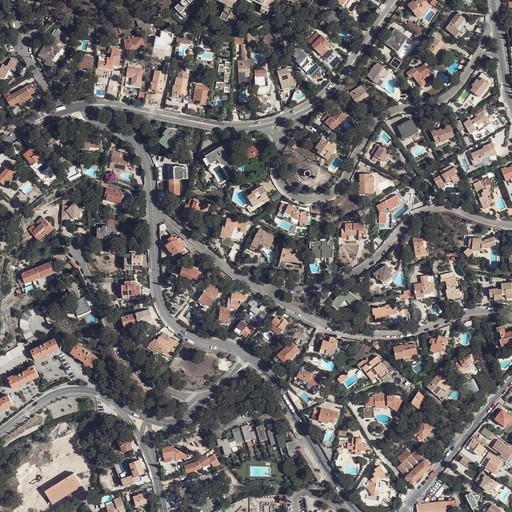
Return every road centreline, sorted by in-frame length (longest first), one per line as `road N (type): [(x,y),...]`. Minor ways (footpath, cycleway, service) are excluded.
road 1 (residential): [(279,145),(275,169),(285,188),(307,199),(331,195),(379,119),(445,97),(479,52)]
road 2 (residential): [(511,224),(442,207),(419,211),(344,279),(263,289)]
road 3 (residential): [(263,289),(307,316),(357,332),(408,331),(478,310),(511,314)]
road 4 (residential): [(75,250),(125,358),(144,379),(201,403)]
road 5 (residential): [(284,115),(234,124),(109,102),(83,105)]
road 6 (unclassified): [(246,354),(168,320),(154,273),(152,212)]
road 7 (unclassified): [(358,511),(256,361)]
road 8 (residential): [(83,105),(208,127),(259,127)]
road 9 (unclassified): [(407,506),(511,379)]
road 10 (residential): [(393,0),(335,81),(284,115)]
road 11 (residential): [(311,108),(338,85),(399,0)]
road 12 (residential): [(152,212),(263,289)]
road 13 (residential): [(117,403),(93,391),(58,392),(0,432)]
